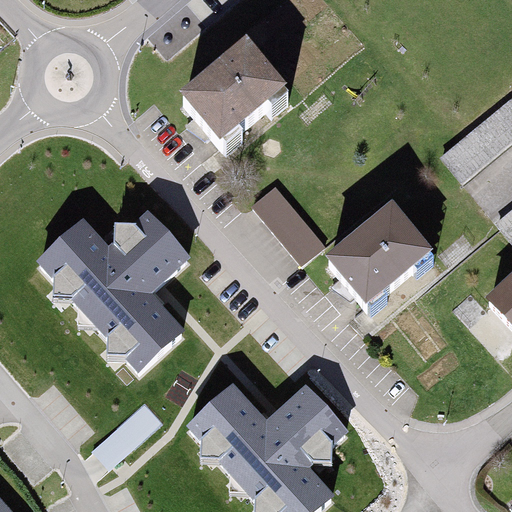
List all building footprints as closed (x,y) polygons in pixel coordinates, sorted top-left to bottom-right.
[(253,50),(187,105),(234,162),(300,107),(253,50)] [(511,104),(444,165),(472,197),(511,161),(511,104)] [(280,188),(254,208),(301,270),(327,250),(280,188)] [(396,221),(334,273),(371,316),(433,264),(396,221)] [(119,257),(90,223),(38,268),(135,380),(189,333),(154,292),(190,262),(157,225),(119,257)] [(511,284),(490,307),(511,328),(511,284)] [(271,428),(241,392),(189,436),(252,511),(323,511),(337,501),(309,467),(348,435),(313,393),(271,428)] [(0,511),(12,511),(0,498),(0,511)]
